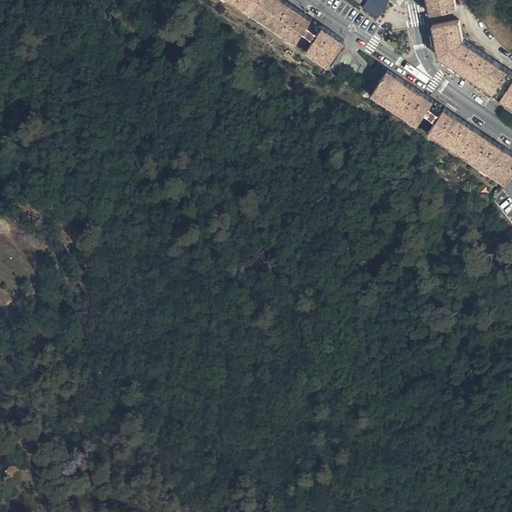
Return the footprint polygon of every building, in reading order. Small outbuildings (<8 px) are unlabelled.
[(314,24),(277,0),(227,0),(298,48),(305,37),(310,30),(314,24)] [(381,0),(358,0),(354,7),(371,17),(381,0)] [(428,0),(432,18),(460,12),(457,0),(428,0)] [(466,41),(463,24),(435,29),(441,61),(511,108),(511,74),(467,44),(466,41)] [(315,44),(309,54),(331,70),(345,50),(348,46),(324,31),(320,37),(310,30),(305,37),(315,44)] [(436,105),(390,75),(388,77),(375,98),(421,129),(428,118),(438,126),(443,119),(432,111),(436,105)] [(511,181),(511,155),(447,113),(443,119),(438,126),(432,136),(509,186),(511,181)]
